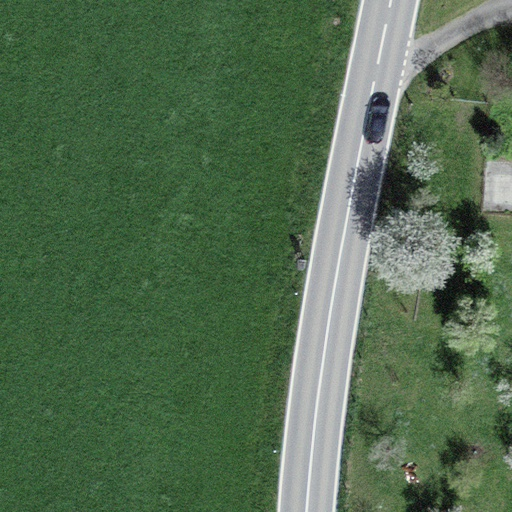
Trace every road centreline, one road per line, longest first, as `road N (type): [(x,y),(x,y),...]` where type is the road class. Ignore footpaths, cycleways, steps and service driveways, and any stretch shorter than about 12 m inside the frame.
road 1 (tertiary): [(391,0),(320,376),(306,511)]
road 2 (track): [(376,72),(511,3)]
